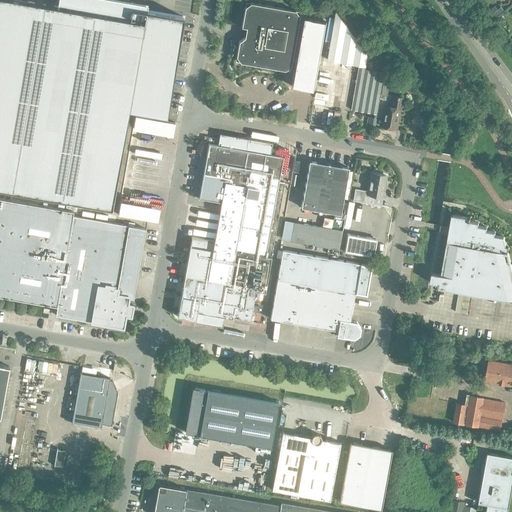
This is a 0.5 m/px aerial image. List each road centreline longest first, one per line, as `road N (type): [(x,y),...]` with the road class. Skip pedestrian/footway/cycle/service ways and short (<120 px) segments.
road 1 (unclassified): [(377,366),(410,180),(403,160),(189,115)]
road 2 (unclassified): [(377,366),(149,326)]
road 3 (unclassified): [(149,326),(189,115)]
road 4 (unclassified): [(118,511),(145,351)]
road 5 (unclassified): [(145,351),(0,327)]
road 6 (primary): [(441,0),(511,109)]
